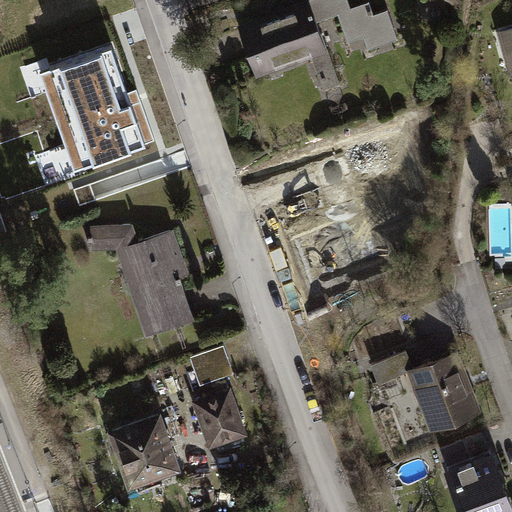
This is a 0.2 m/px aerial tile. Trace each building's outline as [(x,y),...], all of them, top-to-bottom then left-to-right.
[(346,0),(328,0),(237,29),(254,83),(312,65),(323,98),(341,92),(329,56),(326,57),(316,28),(339,21),(347,46),(364,40),(368,55),(399,45),(389,14),(373,20),(369,8),(351,13),(346,0)] [(511,23),(498,28),(510,73),(511,72),(511,23)] [(155,137),(124,46),(58,68),(89,159),(155,137)] [(494,137),(486,136),(485,153),(493,153),(494,137)] [(378,148),(311,168),(327,220),(357,211),(367,245),(363,246),(368,265),(396,256),(390,238),(405,233),(378,148)] [(118,253),(147,339),(195,323),(181,282),(191,279),(176,234),(166,237),(137,247),(131,228),(90,228),(90,253),(118,253)] [(340,259),(325,263),(327,270),(342,266),(340,259)] [(496,261),(496,272),(507,272),(507,261),(496,261)] [(225,348),(190,360),(200,389),(235,378),(225,348)] [(407,375),(431,437),(483,417),(459,355),(412,373),(407,375)] [(406,356),(373,368),(379,385),(407,375),(412,373),(406,356)] [(192,402),(210,454),(246,441),(228,390),(192,402)] [(127,495),(183,477),(163,417),(107,435),(127,495)] [(446,466),(490,450),(483,431),(439,448),(446,466)] [(490,450),(446,466),(463,511),(511,511),(511,500),(492,449),(490,450)]
